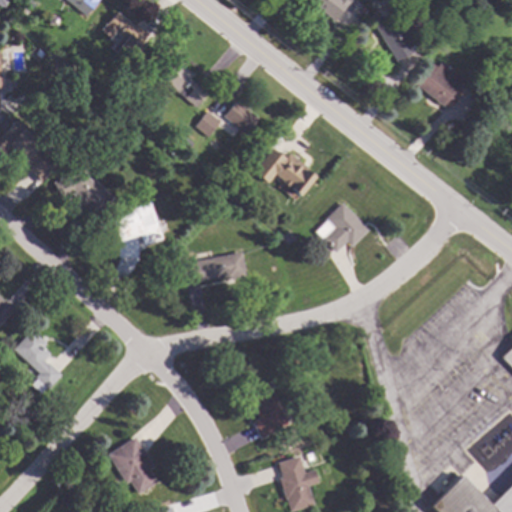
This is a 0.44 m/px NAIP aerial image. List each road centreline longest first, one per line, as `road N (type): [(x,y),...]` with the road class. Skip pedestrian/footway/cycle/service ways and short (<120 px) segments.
road 1 (residential): [(456,208),(359,303),(150,350),(0,511)]
road 2 (residential): [(193,0),(511,250)]
road 3 (residential): [(0,210),(150,350),(208,437),(235,511)]
